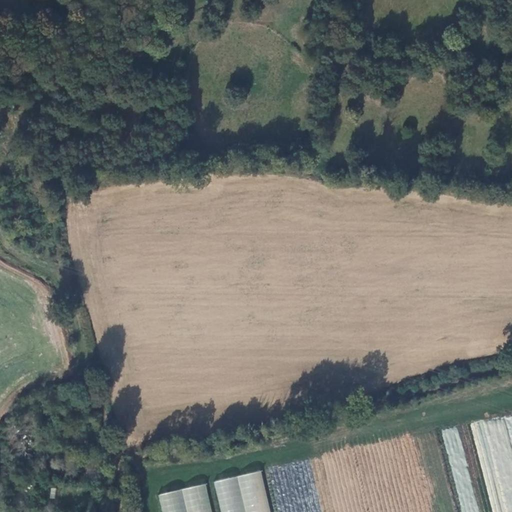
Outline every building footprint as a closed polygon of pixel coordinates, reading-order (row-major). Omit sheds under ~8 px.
[(511,415),(473,422),(482,473),(498,470),(499,478),(511,475),(511,415)] [(20,434),(9,426),(4,436),(14,443),(20,434)] [(271,511),(263,471),(216,480),(222,511),(271,511)] [(162,493),(164,511),(213,511),(209,485),(162,493)] [(493,511),(511,511),(511,496),(511,497),(511,500),(511,504),(493,509),(493,511)]
